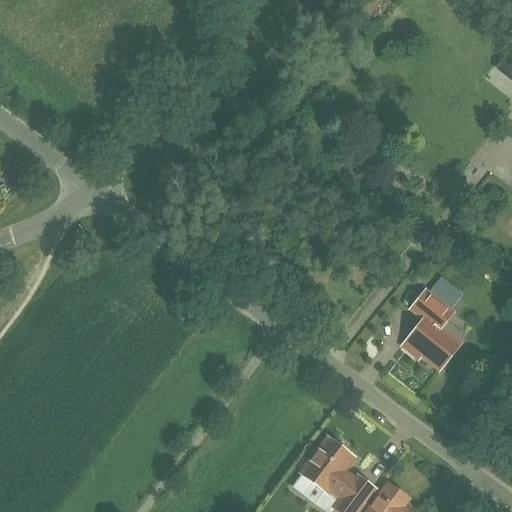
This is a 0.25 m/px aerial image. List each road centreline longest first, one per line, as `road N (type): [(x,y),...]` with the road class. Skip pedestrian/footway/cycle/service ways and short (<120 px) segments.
road 1 (unclassified): [(511,505),(94,189)]
road 2 (tertiary): [(94,189),(248,0)]
